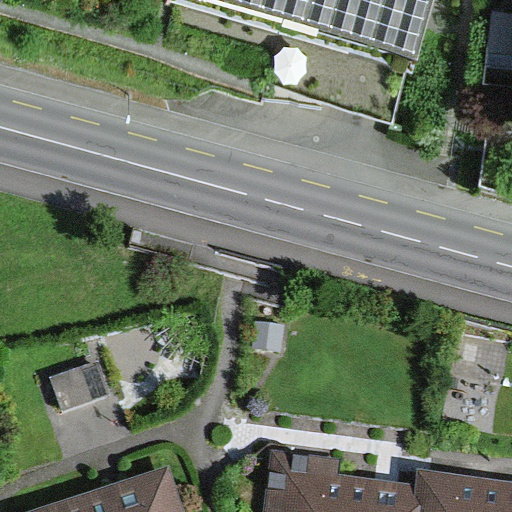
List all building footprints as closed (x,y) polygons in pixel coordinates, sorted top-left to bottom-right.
[(432,0),(200,0),(414,63),(432,0)] [(254,348),(280,352),(283,326),(258,323),(254,348)] [(43,511),(188,511),(173,467),(43,511)] [(424,511),(426,497),(286,480),(282,511),(424,511)] [(511,511),(511,494),(428,484),(426,497),(424,511),(511,511)]
